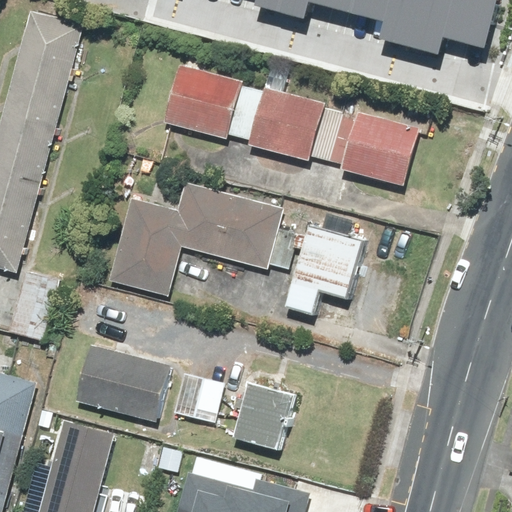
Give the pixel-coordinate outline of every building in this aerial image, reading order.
[(322,1),(351,9),(340,47),(376,57),(383,34),(469,59),(479,26),(495,31),(504,0),(259,0),(257,6),(316,24),(322,1)] [(90,27),(30,12),(0,136),(0,262),(31,270),(90,27)] [(233,136),(256,142),(269,93),(247,87),(248,83),(183,66),(168,123),(232,140),(233,136)] [(330,105),(270,89),(269,93),(256,142),(255,146),(316,162),(317,159),(348,167),(361,116),(329,108),(330,105)] [(427,130),(362,113),(361,116),(348,167),(347,170),(411,187),(427,130)] [(182,209),(139,199),(118,283),(174,297),(186,250),(276,271),(277,264),(293,268),(301,234),(284,230),(289,212),(187,187),(182,209)] [(369,240),(313,227),(294,308),(320,315),(326,293),(355,299),(369,240)] [(63,283),(31,274),(15,333),(47,341),(63,283)] [(178,365),(97,345),(82,404),(164,423),(178,365)] [(0,511),(8,511),(43,385),(10,377),(15,359),(0,355),(0,511)] [(231,382),(188,373),(180,413),(223,422),(230,387),(231,382)] [(298,396),(253,386),(241,439),(286,449),(298,396)] [(101,511),(120,436),(68,423),(47,511),(32,511),(22,509),(21,511),(101,511)] [(189,467),(177,511),(308,511),(315,489),(265,476),(263,486),(189,467)] [(130,511),(134,496),(114,491),(108,511),(130,511)]
